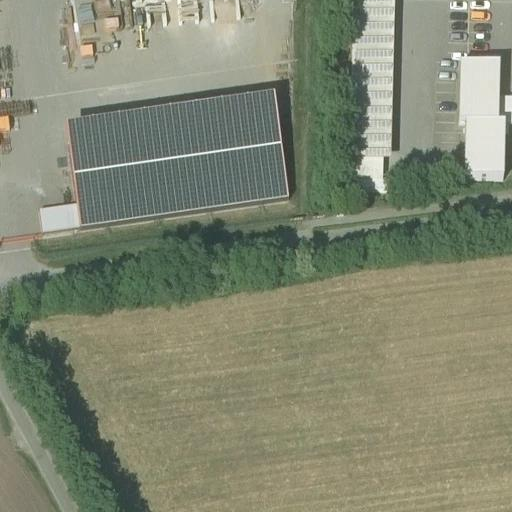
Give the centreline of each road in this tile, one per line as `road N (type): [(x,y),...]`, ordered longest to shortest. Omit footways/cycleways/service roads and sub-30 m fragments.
road 1 (residential): [(511,211),(0,288)]
road 2 (unclassified): [(0,377),(70,511)]
